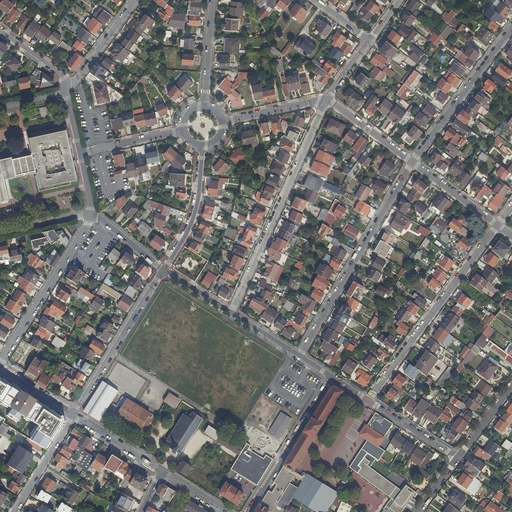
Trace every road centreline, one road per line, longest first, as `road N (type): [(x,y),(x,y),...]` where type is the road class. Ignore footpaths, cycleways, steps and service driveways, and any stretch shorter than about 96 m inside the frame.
road 1 (residential): [(325,100),(231,315)]
road 2 (residential): [(298,357),(411,162)]
road 3 (residential): [(497,225),(367,400)]
road 4 (residential): [(0,362),(92,214)]
road 5 (residential): [(162,269),(73,414)]
road 6 (residential): [(411,162),(511,26)]
road 7 (residential): [(248,511),(330,377)]
road 8 (residential): [(201,147),(195,207),(162,269)]
